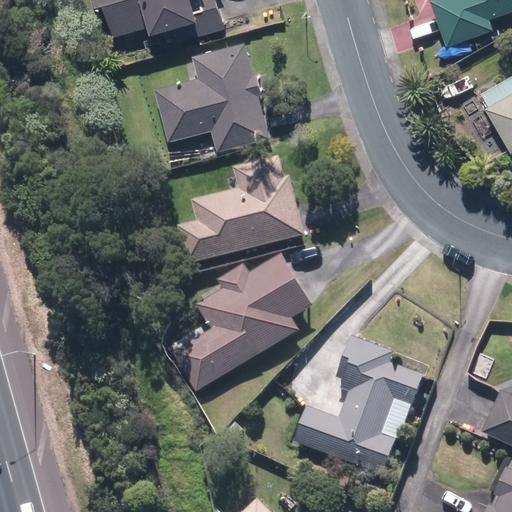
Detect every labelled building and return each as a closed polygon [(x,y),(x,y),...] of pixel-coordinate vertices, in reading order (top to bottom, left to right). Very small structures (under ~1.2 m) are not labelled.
[(109,0),(117,28),(153,18),(156,27),(177,32),(195,32),(213,24),(218,10),(214,0),(109,0)] [(440,0),(438,1),(449,37),(496,23),(491,6),(511,0),(440,0)] [(173,79),(158,83),(171,131),(217,119),(224,142),(269,131),(246,41),(197,54),(169,61),(173,79)] [(511,63),(479,82),(511,140),(511,63)] [(193,257),(308,228),(294,174),(284,177),(285,153),(246,160),(247,171),(235,172),(236,179),(248,178),(248,186),(200,192),(203,219),(185,217),(193,257)] [(226,283),(204,295),(218,323),(177,343),(196,381),(301,330),(291,309),(321,294),(316,285),(297,247),(249,272),(244,263),(222,275),(226,283)] [(309,408),(300,436),(388,466),(398,437),(383,432),(398,389),(417,395),(425,369),(406,363),(409,353),(352,334),(337,380),(353,386),(342,419),(309,408)] [(511,383),(508,381),(487,426),(511,438),(511,383)] [(511,511),(511,469),(493,511),(511,511)] [(273,511),(259,497),(242,511),(320,511),(316,507),(311,511),(273,511)]
